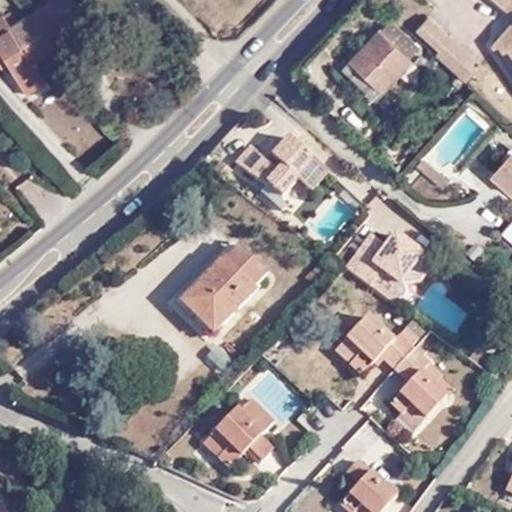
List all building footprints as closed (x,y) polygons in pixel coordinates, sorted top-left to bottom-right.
[(0,54),(2,53),(8,63),(29,96),(50,84),(38,63),(91,25),(82,12),(88,9),(81,0),(48,0),(49,1),(7,28),(0,15),(0,54)] [(482,43),(498,67),(511,51),(511,0),(487,0),(505,16),(482,43)] [(398,6),(388,15),(397,23),(404,13),(398,6)] [(422,13),(478,66),(481,56),(428,6),(422,13)] [(431,53),(468,86),(470,88),(475,80),(467,73),(477,68),(478,66),(422,13),(413,24),(435,45),(431,53)] [(397,23),(388,15),(345,58),(374,86),(412,46),(392,28),(397,23)] [(201,51),(192,40),(172,58),(182,68),(201,51)] [(511,51),(498,67),(511,88),(511,51)] [(374,86),(345,58),(337,66),(366,94),(374,86)] [(322,172),(290,142),(273,158),(282,167),(276,173),(250,150),(234,165),(279,198),(295,181),(307,189),(322,172)] [(409,152),(402,161),(429,184),(436,176),(409,152)] [(511,155),(510,154),(492,175),(511,193),(511,155)] [(511,245),(511,221),(501,235),(511,245)] [(369,239),(344,269),(370,287),(382,274),(400,288),(422,256),(392,236),(384,249),(369,239)] [(263,275),(238,251),(226,262),(221,258),(177,301),(213,336),(258,294),(251,288),(263,275)] [(376,356),(390,368),(409,346),(398,335),(390,340),(365,316),(340,342),(354,354),(346,363),(359,376),(376,356)] [(333,350),(346,363),(354,354),(340,342),(333,350)] [(409,346),(390,368),(405,381),(388,403),(400,414),(404,409),(419,422),(443,396),(432,383),(435,381),(425,371),(421,374),(417,371),(424,361),(409,346)] [(441,376),(424,361),(417,371),(421,374),(425,371),(435,381),(441,376)] [(249,401),(237,412),(261,434),(272,422),(249,401)] [(404,409),(400,414),(396,418),(410,431),(419,422),(404,409)] [(261,434),(237,412),(235,411),(207,441),(220,453),(215,459),(227,470),(246,450),(259,461),(271,451),(257,439),(261,434)] [(220,453),(207,441),(202,445),(215,459),(220,453)] [(378,511),(392,496),(355,461),(343,473),(354,486),(337,506),(342,511),(378,511)]
